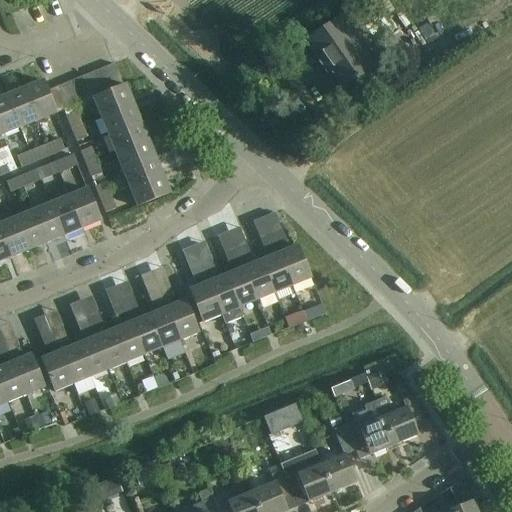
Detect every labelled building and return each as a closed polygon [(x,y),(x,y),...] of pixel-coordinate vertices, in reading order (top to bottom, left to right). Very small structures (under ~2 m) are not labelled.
[(344,87),(371,67),(352,40),(360,34),(348,16),(309,43),(324,64),(327,62),(344,87)] [(111,92),(123,87),(114,65),(102,70),(111,92)] [(102,70),(91,74),(100,97),(111,92),(102,70)] [(91,74),(80,79),(89,101),(92,100),(100,97),(91,74)] [(89,101),(80,79),(69,83),(78,105),(89,101)] [(42,82),(24,90),(37,122),(56,115),(46,92),(42,82)] [(69,83),(58,88),(67,110),(78,105),(69,83)] [(111,92),(100,97),(92,100),(100,118),(133,105),(125,87),(123,87),(111,92)] [(67,110),(58,88),(46,92),(56,115),(67,110)] [(19,130),(37,122),(24,90),(6,97),(19,130)] [(6,97),(0,99),(0,133),(1,137),(19,130),(6,97)] [(133,105),(100,118),(107,136),(140,123),(133,105)] [(65,118),(71,130),(81,126),(76,113),(65,118)] [(147,141),(140,123),(107,136),(114,154),(147,141)] [(86,139),(81,126),(71,130),(76,143),(86,139)] [(47,146),(51,156),(64,151),(59,141),(47,146)] [(147,141),(114,154),(121,172),(154,158),(147,141)] [(29,153),(33,164),(51,156),(47,146),(29,153)] [(90,149),(80,153),(85,166),(96,161),(90,149)] [(17,158),(21,168),(33,164),(29,153),(17,158)] [(71,169),(67,158),(54,164),(58,174),(71,169)] [(162,176),(154,158),(121,172),(129,189),(162,176)] [(101,175),(96,161),(85,166),(90,179),(101,175)] [(5,162),(0,164),(0,177),(10,173),(5,162)] [(45,179),(58,174),(54,164),(41,169),(45,179)] [(36,183),(31,173),(18,178),(23,189),(36,183)] [(136,208),(169,195),(162,176),(129,189),(136,208)] [(10,194),(23,189),(18,178),(6,183),(10,194)] [(105,184),(95,188),(94,189),(100,201),(110,197),(105,184)] [(100,223),(86,190),(68,198),(81,230),(100,223)] [(115,210),(110,197),(100,201),(105,214),(115,210)] [(63,238),(81,230),(68,198),(50,205),(63,238)] [(46,245),(63,238),(50,205),(32,212),(46,245)] [(28,252),(46,245),(32,212),(14,219),(28,252)] [(0,234),(10,259),(28,252),(14,219),(0,225),(0,234)] [(271,237),(292,288),(310,280),(297,247),(284,252),(282,246),(286,244),(282,233),(271,237)] [(0,263),(10,259),(0,234),(0,263)] [(292,288),(271,237),(260,242),(264,253),(269,251),(272,257),(260,262),(274,295),(292,288)] [(274,295),(260,262),(249,267),(246,260),(251,258),(246,247),(235,252),(256,302),(274,295)] [(256,302),(235,252),(224,256),(229,267),(234,266),(236,272),(225,277),(238,309),(256,302)] [(242,319),(238,309),(225,277),(213,281),(211,275),(215,273),(211,262),(200,266),(220,317),(224,326),(242,319)] [(220,317),(200,266),(189,271),(193,282),(198,280),(201,286),(188,291),(202,324),(220,317)] [(158,292),(179,342),(197,335),(184,302),(172,307),(169,300),(174,299),(169,287),(158,292)] [(148,317),(161,350),(179,342),(158,292),(147,296),(152,308),(157,306),(159,312),(148,317)] [(123,306),(143,357),(161,350),(148,317),(136,321),(134,315),(138,313),(134,302),(123,306)] [(112,331),(126,364),(143,357),(123,306),(112,311),(116,322),(121,320),(124,327),(112,331)] [(87,321),(108,371),(126,364),(112,331),(101,336),(98,330),(103,328),(98,316),(87,321)] [(77,346),(90,379),(108,371),(87,321),(76,325),(81,337),(85,335),(88,341),(77,346)] [(63,331),(52,335),(72,386),(77,397),(95,390),(90,379),(77,346),(65,350),(63,344),(67,342),(63,331)] [(72,386),(52,335),(41,340),(45,351),(50,349),(53,356),(40,361),(54,393),(72,386)] [(4,346),(25,397),(43,389),(30,356),(18,361),(15,355),(20,353),(15,342),(4,346)] [(25,397),(4,346),(0,347),(0,361),(3,360),(5,366),(0,368),(0,386),(7,404),(25,397)] [(344,391),(342,386),(330,390),(333,398),(343,394),(344,391)] [(118,395),(121,405),(133,400),(129,391),(118,395)] [(385,399),(375,403),(393,447),(417,437),(413,428),(424,424),(414,398),(402,403),(405,409),(392,414),(385,399)] [(369,457),(393,447),(375,403),(363,408),(364,410),(351,415),(354,423),(345,426),(355,452),(358,461),(369,457)] [(295,405),(262,419),(266,428),(290,418),(294,427),(303,423),(295,405)] [(342,421),(331,425),(333,431),(343,456),(344,457),(355,452),(345,426),(342,421)] [(210,442),(217,457),(231,451),(224,435),(210,442)] [(315,452),(280,466),(292,497),(297,508),(308,504),(331,494),(320,465),(315,452)] [(343,456),(320,465),(331,494),(355,484),(344,457),(343,456)] [(274,484),(251,494),(258,511),(285,511),(281,502),(292,497),(280,466),(268,471),(274,484)] [(181,511),(217,511),(213,500),(209,490),(198,495),(201,504),(181,511)] [(258,511),(251,494),(228,503),(225,495),(213,500),(217,511),(258,511)] [(475,511),(472,503),(449,511),(475,511)]
